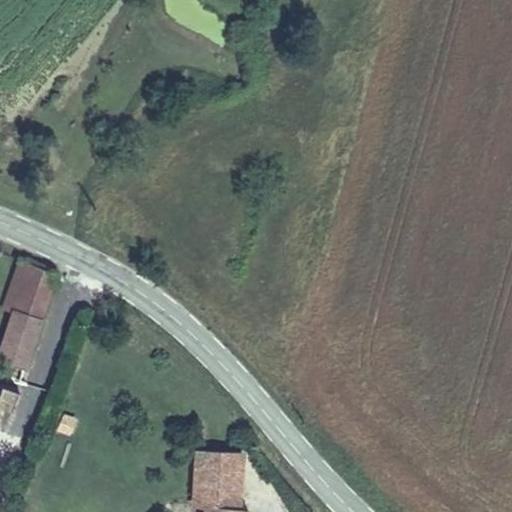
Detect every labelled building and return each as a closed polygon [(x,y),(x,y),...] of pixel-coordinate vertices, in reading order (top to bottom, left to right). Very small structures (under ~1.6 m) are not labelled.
[(36,328),(55,272),(21,257),(2,316),(11,320),(36,328)] [(0,374),(18,381),(36,328),(11,320),(0,355),(0,374)] [(0,412),(6,414),(12,394),(0,389),(0,412)] [(72,434),(76,417),(62,414),(58,431),(72,434)] [(188,498),(197,499),(234,503),(239,451),(192,447),(188,498)] [(195,511),(248,511),(249,504),(234,503),(197,499),(195,511)]
